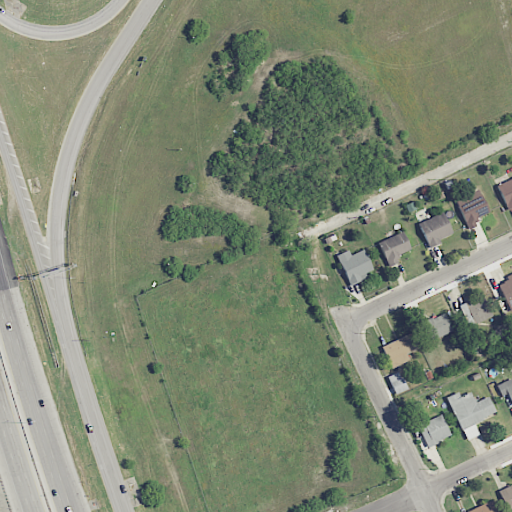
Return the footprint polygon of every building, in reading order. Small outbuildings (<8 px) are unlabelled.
[(511,207),(511,177),(496,185),(507,210),(511,207)] [(456,198),(467,229),(479,225),(476,217),(488,213),(479,189),(456,198)] [(452,236),(445,213),(419,221),(426,245),(452,236)] [(399,262),(396,255),(410,250),(404,232),(378,241),(387,267),(399,262)] [(365,273),(373,270),(363,249),(350,255),(348,250),(336,255),(349,285),(367,277),(365,273)] [(511,310),(511,274),(496,283),(511,311),(511,310)] [(490,317),(481,295),(459,305),(468,327),(490,317)] [(419,324),(427,342),(453,331),(444,312),(419,324)] [(391,368),(408,360),(406,354),(420,347),(412,332),(381,347),(391,368)] [(406,390),(401,372),(388,376),(394,394),(406,390)] [(507,394),(511,404),(511,403),(511,378),(496,385),(501,396),(507,394)] [(496,414),(488,396),(475,402),(471,391),(460,396),(458,392),(447,397),(465,440),(478,434),(474,423),(496,414)] [(427,446),(451,436),(442,415),(418,425),(427,446)] [(511,506),(511,484),(498,490),(506,509),(511,506)] [(495,511),(490,501),(464,511),(495,511)]
